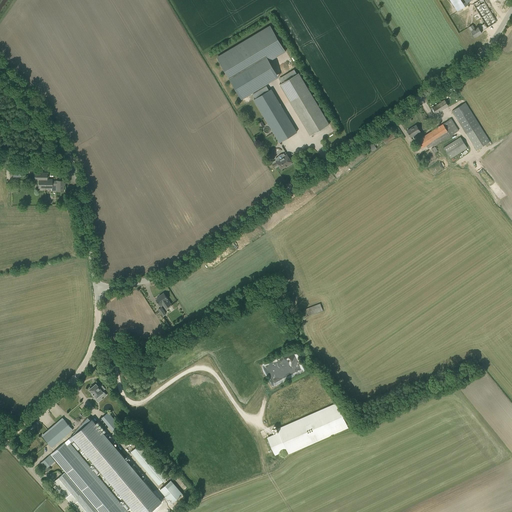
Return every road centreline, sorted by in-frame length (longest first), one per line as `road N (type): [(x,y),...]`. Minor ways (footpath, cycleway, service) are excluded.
road 1 (unclassified): [(94,293),(173,272),(470,62),(511,8)]
road 2 (unclassified): [(94,293),(64,147),(46,113),(0,63)]
road 3 (unclassified): [(0,445),(85,360),(94,293)]
